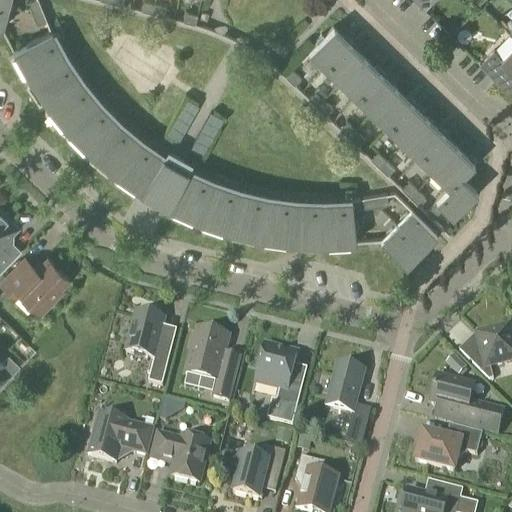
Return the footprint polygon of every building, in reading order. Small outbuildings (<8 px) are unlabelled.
[(31,0),(27,2),(32,13),(42,9),(38,0),(31,0)] [(140,11),(152,14),(154,4),(143,1),(140,11)] [(154,4),(152,14),(164,17),(167,7),(154,4)] [(46,20),(42,9),(32,13),(36,24),(46,20)] [(195,25),(195,23),(197,15),(184,12),(182,22),(195,25)] [(207,22),(209,14),(201,12),(199,19),(207,22)] [(324,68),(351,40),(346,35),(343,37),(333,27),(323,36),(321,34),(314,41),(316,44),(308,52),(324,68)] [(466,29),(463,29),(459,31),(458,34),(458,38),(460,41),(463,43),(467,43),(470,41),(472,37),(472,34),(470,30),(466,29)] [(322,244),(355,242),(351,199),(322,201),(294,199),(266,196),(239,189),(212,180),(187,169),(162,155),(139,139),(118,121),(98,101),(80,80),(64,56),(50,31),(12,50),(27,79),(45,105),(66,130),(88,153),(113,173),(139,192),(167,207),(197,220),(227,231),(258,238),(290,242),(322,244)] [(339,83),(364,57),(354,48),(356,45),(351,40),(324,68),(339,83)] [(511,68),(511,48),(503,58),(494,50),(481,64),(497,80),(510,67),(511,68)] [(355,98),(382,70),(377,65),(374,67),(364,57),(339,83),(355,98)] [(293,86),(301,78),(292,69),(284,77),(293,86)] [(371,113),(395,87),(385,78),(387,75),(382,70),(355,98),(371,113)] [(307,99),(316,107),(323,100),(323,99),(326,95),(319,87),(307,99)] [(386,128),(413,100),(408,95),(405,97),(395,87),(371,113),(386,128)] [(323,100),(316,107),(325,115),(332,108),(323,100)] [(402,143),(426,117),(416,108),(418,105),(413,100),(386,128),(402,143)] [(444,130),(439,125),(436,127),(426,117),(402,143),(417,158),(444,130)] [(339,129),(347,138),(355,130),(346,121),(339,129)] [(355,130),(347,138),(355,146),(363,138),(355,130)] [(433,173),(457,147),(447,138),(449,135),(444,130),(417,158),(433,173)] [(448,187),(463,174),(476,161),(470,155),(467,157),(457,147),(433,173),(448,187)] [(369,159),(378,168),(386,160),(377,151),(369,159)] [(395,168),(386,160),(378,168),(387,176),(395,168)] [(468,178),(463,174),(448,187),(435,200),(436,201),(425,213),(431,219),(442,207),(452,216),(460,207),(463,210),(470,203),(467,200),(476,191),(466,181),(468,178)] [(400,189),(409,198),(417,190),(408,181),(400,189)] [(425,198),(417,190),(409,198),(418,206),(425,198)] [(374,196),(376,206),(388,204),(386,194),(374,196)] [(364,208),(376,206),(374,196),(362,198),(364,208)] [(421,249),(436,233),(410,208),(395,224),(421,249)] [(0,271),(19,253),(9,244),(10,233),(4,227),(10,222),(0,212),(0,271)] [(423,251),(421,249),(395,224),(379,241),(388,249),(386,251),(393,259),(395,256),(405,265),(415,254),(417,257),(423,251)] [(0,283),(12,295),(16,291),(37,311),(47,300),(50,303),(61,291),(58,289),(68,279),(46,257),(32,273),(21,262),(0,283)] [(135,314),(125,354),(154,361),(150,377),(147,388),(161,391),(164,381),(171,353),(174,340),(161,336),(163,330),(163,329),(165,322),(135,314)] [(511,334),(510,327),(475,336),(459,353),(472,365),(481,375),(488,383),(493,382),(489,370),(511,363),(511,334)] [(185,376),(217,384),(213,399),(228,403),(237,370),(222,367),(229,339),(197,330),(185,376)] [(255,385),(279,391),(276,404),(271,402),(266,422),(292,428),(297,410),(301,392),(289,389),(297,356),(265,348),(255,385)] [(0,383),(16,366),(8,359),(3,364),(0,361),(0,383)] [(352,416),(344,446),(361,451),(371,412),(355,408),(365,374),(337,366),(326,409),(352,416)] [(435,421),(476,431),(499,437),(505,413),(470,404),(474,389),(437,379),(430,406),(438,409),(435,421)] [(176,404),(166,401),(163,412),(169,413),(174,410),(176,404)] [(146,458),(153,432),(127,425),(127,423),(98,415),(87,458),(116,465),(118,459),(127,453),(146,458)] [(449,427),(446,441),(422,435),(415,464),(454,474),(457,461),(468,455),(477,457),(482,436),(449,427)] [(151,461),(175,467),(172,480),(199,487),(209,446),(182,439),(181,443),(157,436),(151,461)] [(311,442),(300,439),(297,448),(309,451),(311,442)] [(263,449),(260,461),(238,456),(235,469),(239,470),(233,495),(259,502),(265,477),(279,481),(285,455),(263,449)] [(303,485),(305,489),(299,511),(328,511),(336,481),(322,477),(325,466),(301,459),(295,483),(303,485)] [(511,492),(504,475),(474,488),(485,511),(500,511),(511,506),(511,492)] [(439,487),(436,500),(408,492),(402,511),(476,511),(478,507),(460,502),(463,493),(439,487)]
